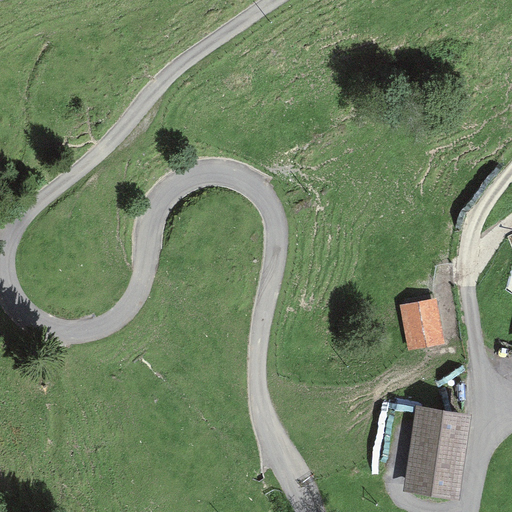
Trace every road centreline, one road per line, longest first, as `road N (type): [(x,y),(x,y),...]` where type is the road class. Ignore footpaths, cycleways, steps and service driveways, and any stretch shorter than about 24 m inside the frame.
road 1 (track): [(274,0),(183,63),(109,145),(41,198),(14,231),(4,269),(18,309),(36,324),(84,331),(121,314),(134,297),(153,217),(177,186),(213,173),(257,190),(278,241),(261,329),(260,401),(305,511)]
road 2 (track): [(488,430),(467,259),(476,222),(511,172)]
